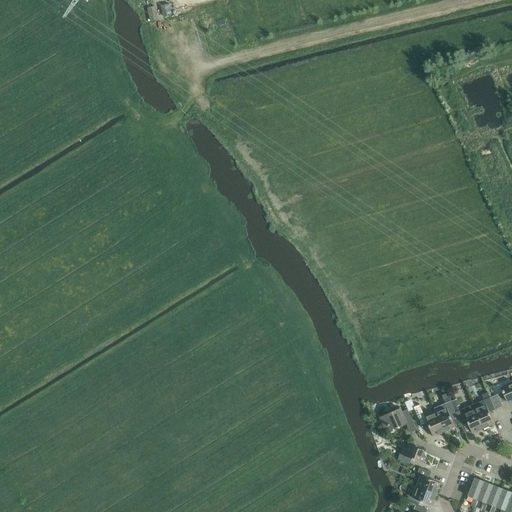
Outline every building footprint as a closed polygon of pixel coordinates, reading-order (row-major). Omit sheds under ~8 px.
[(150,19),(168,16),(165,3),(147,7),(150,19)] [(511,381),(500,387),(507,402),(511,399),(511,381)] [(497,394),(489,397),(495,409),(502,406),(497,394)] [(494,423),(489,412),(495,409),(489,397),(472,405),(483,428),(494,423)] [(434,408),(435,412),(444,432),(455,427),(450,415),(456,413),(456,412),(450,401),(434,408)] [(444,432),(435,412),(425,417),(419,404),(413,407),(422,427),(428,425),(433,436),(444,432)] [(461,424),(467,422),(472,433),(483,428),(472,405),(456,412),(456,413),(461,424)] [(380,417),(384,427),(388,426),(390,429),(406,422),(410,433),(417,430),(407,409),(402,411),(400,408),(380,417)] [(411,458),(418,461),(423,463),(426,456),(423,450),(408,444),(404,455),(400,454),(397,460),(409,464),(411,458)] [(440,483),(429,478),(431,472),(419,468),(412,485),(436,494),(440,483)] [(474,507),(477,499),(484,481),(474,478),(467,496),(474,498),(471,505),(474,507)] [(484,510),(487,503),(494,485),(484,481),(477,499),(483,502),(480,509),(484,510)] [(412,485),(406,502),(415,505),(418,506),(420,501),(432,505),(436,494),(412,485)] [(493,511),(496,507),(503,489),(494,485),(487,503),(492,505),(489,511),(493,511)] [(504,511),(505,510),(511,492),(503,489),(496,507),(501,509),(500,511),(504,511)]
